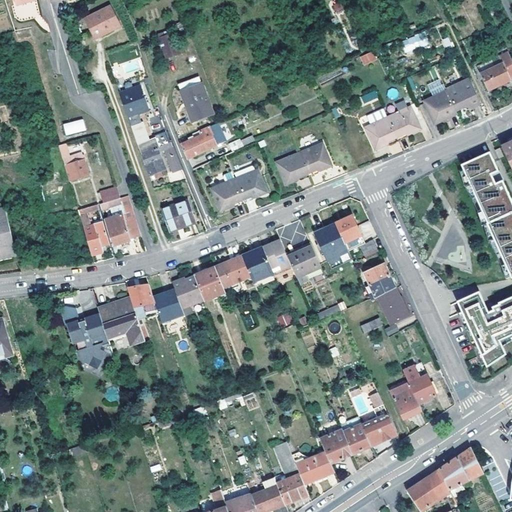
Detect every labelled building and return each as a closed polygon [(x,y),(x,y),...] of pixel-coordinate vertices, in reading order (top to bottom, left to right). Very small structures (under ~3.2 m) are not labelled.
[(114,7),(86,17),(93,38),(122,28),(114,7)] [(168,32),(158,35),(166,58),(185,51),(182,44),(178,45),(174,34),(169,35),(168,32)] [(401,40),(405,52),(429,44),(425,32),(401,40)] [(511,60),(506,48),(476,62),(490,90),(511,79),(511,60)] [(373,52),(362,58),(365,65),(376,59),(373,52)] [(449,92),(458,110),(472,103),(474,107),(475,108),(482,105),(471,80),(449,90),(449,92)] [(201,83),(182,91),(194,121),(213,113),(201,83)] [(140,87),(120,94),(128,118),(139,114),(148,111),(140,87)] [(374,89),(360,97),(364,104),(378,97),(374,89)] [(458,110),(449,92),(426,102),(437,124),(460,114),(458,110)] [(395,103),(398,111),(408,106),(405,99),(395,103)] [(458,110),(460,114),(474,107),(472,103),(458,110)] [(388,115),(397,134),(405,131),(409,131),(421,126),(411,105),(408,106),(398,111),(388,115)] [(367,114),(371,123),(388,115),(384,106),(367,114)] [(142,124),(139,114),(128,118),(132,128),(142,124)] [(375,146),(387,141),(388,138),(397,134),(388,115),(371,123),(365,126),(375,146)] [(83,118),(62,124),(65,135),(86,130),(83,118)] [(217,124),(193,135),(195,139),(182,145),(188,159),(221,144),(216,130),(219,129),(217,124)] [(169,144),(167,133),(156,138),(160,148),(164,146),(169,144)] [(253,137),(244,140),(246,146),(255,142),(253,137)] [(160,148),(156,138),(139,147),(141,155),(158,148),(160,148)] [(244,140),(232,146),(234,151),(246,146),(244,140)] [(511,141),(503,145),(511,164),(511,141)] [(67,156),(64,143),(58,144),(69,180),(88,174),(82,151),(67,156)] [(169,144),(164,146),(172,172),(182,169),(171,144),(169,144)] [(301,154),(309,174),(317,171),(320,171),(333,166),(323,144),(301,154)] [(158,148),(141,155),(148,172),(155,170),(158,169),(165,166),(158,148)] [(503,157),(500,148),(494,150),(498,159),(503,157)] [(301,154),(277,165),(287,186),(300,181),(301,178),(309,174),(301,154)] [(511,197),(495,160),(493,154),(464,168),(490,226),(489,226),(511,276),(511,197)] [(237,183),(245,202),(252,199),(255,200),(268,194),(258,173),(237,183)] [(223,215),(235,209),(236,206),(245,202),(237,183),(233,175),(226,178),(225,181),(228,187),(213,193),(223,215)] [(120,197),(116,186),(99,191),(103,202),(120,197)] [(122,203),(125,213),(133,239),(141,236),(128,195),(120,197),(122,203)] [(115,205),(122,203),(120,197),(103,202),(100,203),(102,210),(115,205)] [(162,212),(169,232),(195,222),(187,202),(162,212)] [(238,210),(247,207),(245,202),(236,206),(235,209),(238,210)] [(125,213),(122,203),(115,205),(118,216),(125,213)] [(98,204),(78,209),(92,256),(104,252),(102,246),(109,243),(103,220),(92,224),(92,225),(90,226),(86,213),(100,209),(98,204)] [(0,260),(17,256),(11,234),(4,208),(0,209),(0,260)] [(105,220),(112,245),(133,239),(125,213),(118,216),(105,220)] [(352,217),(336,224),(349,251),(361,245),(365,244),(352,217)] [(329,260),(349,251),(336,224),(316,233),(329,260)] [(263,247),(271,267),(279,264),(281,269),(292,265),(288,256),(286,252),(281,239),(263,247)] [(367,258),(379,252),(374,239),(365,244),(361,245),(367,258)] [(288,256),(312,245),(310,241),(286,252),(288,256)] [(292,265),(297,277),(312,270),(318,282),(327,278),(321,266),(312,245),(288,256),(292,265)] [(263,247),(242,256),(251,277),(253,282),(273,272),(271,267),(263,247)] [(215,267),(224,289),(251,277),(242,256),(227,263),(215,267)] [(370,284),(390,276),(384,263),(365,272),(370,284)] [(194,276),(195,276),(204,300),(205,302),(226,293),(224,289),(215,267),(194,276)] [(254,283),(274,275),(273,272),(253,282),(254,283)] [(204,300),(195,276),(186,280),(186,281),(174,286),(176,289),(183,308),(204,300)] [(371,300),(377,297),(396,288),(390,276),(370,284),(373,290),(368,293),(371,300)] [(131,298),(134,307),(144,306),(156,304),(154,298),(149,284),(128,289),(131,298)] [(408,315),(396,288),(377,297),(390,323),(408,315)] [(154,298),(156,304),(162,323),(185,314),(183,308),(176,289),(154,298)] [(477,293),(456,303),(460,312),(485,369),(507,354),(504,349),(501,341),(511,336),(511,296),(499,302),(500,303),(484,310),(477,293)] [(100,315),(108,340),(127,333),(131,346),(145,341),(145,339),(136,314),(134,307),(131,298),(117,303),(117,306),(99,312),(100,315)] [(321,319),(347,308),(344,302),(318,313),(321,319)] [(117,306),(117,303),(98,309),(99,312),(117,306)] [(68,325),(80,322),(76,309),(65,305),(60,307),(65,322),(68,325)] [(144,306),(134,307),(136,314),(144,313),(144,306)] [(281,328),(292,323),(288,313),(277,318),(281,328)] [(108,340),(100,315),(80,322),(68,325),(73,341),(76,342),(82,360),(97,368),(104,353),(100,351),(99,348),(102,344),(109,342),(108,340)] [(364,333),(383,324),(379,317),(361,325),(364,333)] [(0,355),(1,355),(2,359),(13,356),(3,323),(0,323),(0,355)] [(384,329),(387,336),(398,331),(395,323),(384,329)] [(511,336),(501,341),(504,349),(511,344),(511,336)] [(332,358),(339,356),(337,347),(330,349),(332,358)] [(408,380),(410,383),(419,404),(437,396),(427,375),(421,378),(420,375),(408,380)] [(410,383),(391,391),(403,419),(423,411),(419,404),(410,383)] [(359,388),(350,392),(353,398),(361,394),(359,388)] [(376,408),(384,405),(378,393),(371,396),(376,408)] [(371,446),(397,435),(388,414),(362,425),(371,446)] [(171,418),(158,422),(161,428),(173,424),(171,418)] [(343,432),(353,454),(371,446),(362,425),(362,424),(343,432)] [(342,430),(320,439),(326,454),(331,464),(353,454),(343,432),(342,430)] [(289,480),(300,475),(293,457),(287,442),(275,447),(287,475),(289,480)] [(84,444),(71,448),(73,454),(86,451),(85,446),(84,444)] [(452,489),(484,468),(474,447),(458,458),(443,468),(452,489)] [(304,484),(334,472),(331,464),(326,454),(304,463),(300,454),(293,457),(300,475),(304,484)] [(452,489),(443,468),(422,481),(409,490),(413,496),(422,511),(453,491),(452,489)] [(277,484),(289,480),(287,475),(275,480),(277,484)] [(277,484),(285,505),(308,495),(304,484),(300,475),(289,480),(277,484)] [(252,494),(258,511),(269,511),(285,505),(277,484),(252,494)] [(225,502),(221,490),(212,494),(217,511),(227,508),(225,502)] [(225,502),(227,508),(228,511),(258,511),(252,494),(251,492),(225,502)]
